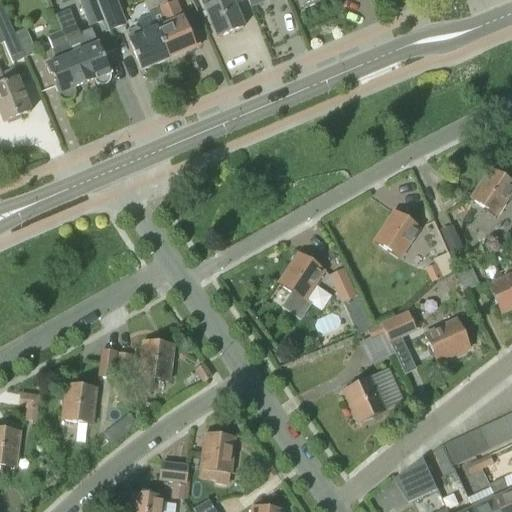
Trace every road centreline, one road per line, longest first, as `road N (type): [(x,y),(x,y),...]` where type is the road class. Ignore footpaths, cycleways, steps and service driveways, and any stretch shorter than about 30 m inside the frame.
road 1 (tertiary): [(106,174),(400,48),(511,15)]
road 2 (residential): [(511,102),(214,263),(177,275)]
road 3 (residential): [(332,506),(511,362)]
road 4 (residential): [(64,511),(138,448),(244,377)]
road 5 (residential): [(177,275),(139,282),(0,362)]
road 6 (residential): [(332,506),(244,377)]
road 7 (residential): [(177,275),(106,174)]
road 8 (residential): [(244,377),(177,275)]
